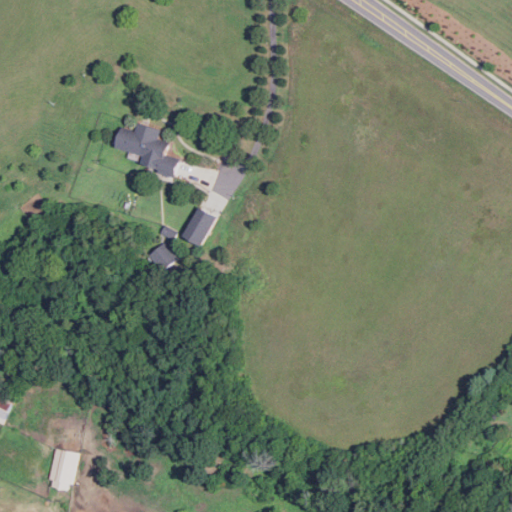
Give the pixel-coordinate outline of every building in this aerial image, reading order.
[(128,162),(178,174),(182,158),(168,155),(172,141),(161,139),(164,129),(139,123),(137,130),(122,126),(117,147),(130,151),(128,162)] [(205,205),(187,235),(206,246),(223,217),(205,205)] [(180,257),(166,242),(152,255),(166,270),(180,257)] [(0,399),(0,415),(8,419),(16,397),(3,392),(0,399)] [(83,452),(58,447),(50,482),(74,488),(83,452)]
